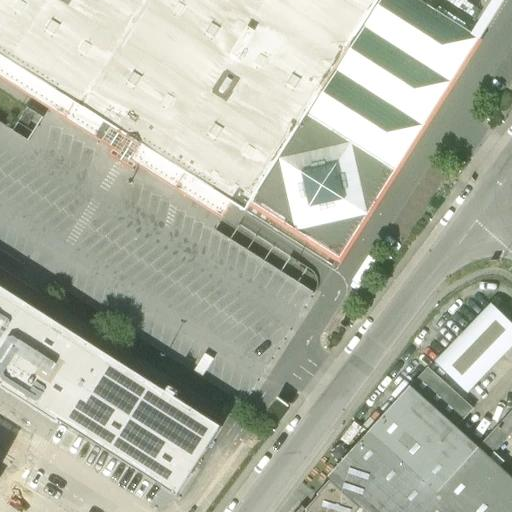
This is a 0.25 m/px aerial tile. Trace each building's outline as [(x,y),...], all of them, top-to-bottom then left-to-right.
[(342,266),(508,0),(0,0),(0,79),(49,112),(124,159),(212,215),(222,221),(232,205),(246,214),(251,208),(342,266)] [(30,142),(0,122),(0,247),(47,278),(131,331),(149,342),(245,403),(264,374),(296,323),(316,293),(216,230),(222,221),(212,215),(124,159),(49,112),(48,114),(43,122),(33,137),(30,142)] [(177,497),(221,428),(0,286),(0,383),(2,385),(0,387),(59,425),(61,422),(177,497)] [(511,324),(491,305),(432,370),(466,400),(493,371),(511,350),(511,324)] [(466,400),(432,370),(413,391),(458,431),(477,410),(466,400)] [(332,480),(335,483),(366,511),(367,511),(424,511),(480,451),(458,431),(413,391),(332,480)] [(511,415),(480,451),(490,460),(511,435),(511,415)] [(511,511),(511,480),(490,460),(480,451),(424,511),(511,511)] [(364,511),(366,511),(335,483),(320,500),(322,502),(312,511),(364,511)]
